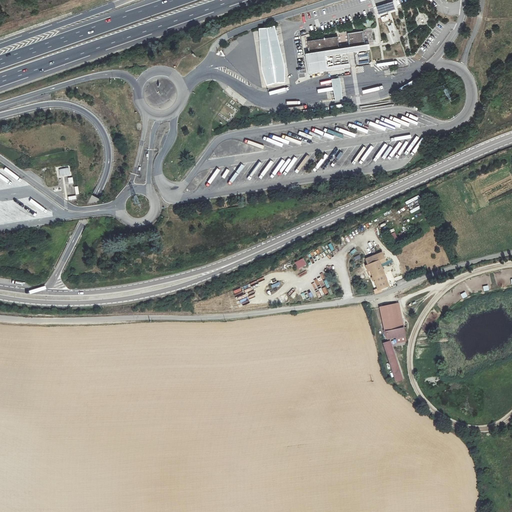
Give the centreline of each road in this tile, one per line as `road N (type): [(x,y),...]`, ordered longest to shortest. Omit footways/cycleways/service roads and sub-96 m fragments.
road 1 (unclassified): [(0,318),(205,317),(365,299),(511,252)]
road 2 (tertiary): [(226,266),(511,138)]
road 3 (motorway): [(0,115),(70,105),(87,113),(107,141),(103,182),(46,292)]
road 4 (motorway): [(0,80),(233,0)]
road 5 (tertiary): [(0,296),(123,299),(226,266)]
road 6 (motorway): [(179,0),(0,62)]
road 7 (unknown): [(418,392),(409,351),(426,309),(467,274),(511,263)]
road 8 (tertiary): [(226,266),(122,289),(46,292)]
road 9 (motorway): [(0,105),(102,75),(123,75),(138,86)]
road 10 (motorway): [(126,0),(0,45)]
